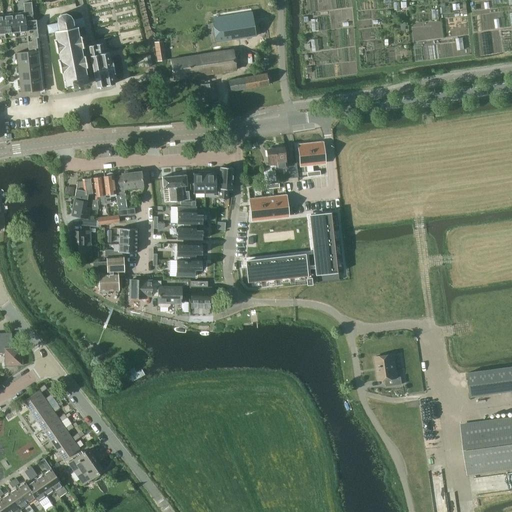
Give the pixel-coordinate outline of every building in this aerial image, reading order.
[(27,35),(25,15),(25,12),(14,13),(16,37),(27,36),(27,35)] [(252,12),(212,19),(215,43),(255,36),(252,12)] [(14,13),(3,14),(6,38),(16,37),(14,13)] [(82,48),(83,47),(81,36),(80,36),(78,28),(85,26),(83,17),(73,19),(70,15),(66,13),(61,14),(57,18),(57,23),(47,25),(48,33),(55,32),(57,40),(55,41),(57,53),(59,53),(60,60),(58,60),(61,72),(63,73),(66,86),(65,86),(66,88),(68,88),(68,87),(73,86),(73,88),(75,88),(76,92),(81,91),(80,87),(82,87),(82,84),(87,83),(87,84),(90,84),(88,76),(93,76),(91,65),(87,65),(85,55),(83,56),(82,48)] [(36,19),(33,20),(33,15),(25,15),(27,35),(31,35),(32,41),(28,41),(29,48),(38,47),(36,37),(38,37),(36,19)] [(159,61),(165,60),(162,42),(156,43),(159,61)] [(92,65),(91,65),(93,76),(96,87),(115,84),(113,74),(115,73),(112,61),(111,61),(109,51),(104,52),(103,43),(88,45),(90,55),(92,65)] [(237,70),(233,49),(170,59),(174,80),(237,70)] [(38,50),(17,53),(18,66),(39,64),(38,50)] [(145,68),(152,66),(150,55),(143,56),(145,68)] [(18,66),(19,79),(41,77),(39,64),(18,66)] [(269,85),(266,72),(229,80),(231,92),(269,85)] [(42,90),(41,77),(19,79),(21,93),(42,90)] [(217,99),(214,83),(204,84),(206,100),(217,99)] [(325,163),(323,143),(311,144),(313,164),(325,163)] [(313,164),(311,144),(298,145),(300,166),(313,164)] [(298,180),(297,177),(300,177),(298,162),(286,164),(284,146),(266,149),(268,165),(275,164),(276,169),(286,168),(287,178),(276,180),(274,170),(271,170),(271,167),(263,168),(265,184),(276,183),(298,180)] [(233,168),(230,167),(229,166),(224,165),(223,167),(220,167),(220,177),(219,186),(218,199),(227,199),(227,189),(232,190),(233,168)] [(111,203),(110,197),(116,196),(114,176),(113,175),(112,173),(109,171),(106,174),(106,176),(102,176),(106,203),(111,203)] [(143,186),(141,171),(129,173),(128,171),(124,172),(123,173),(122,174),(122,175),(114,176),(116,196),(118,209),(127,208),(125,192),(124,189),(143,186)] [(194,193),(205,193),(204,173),(204,171),(199,171),(199,173),(194,173),(194,193)] [(205,173),(204,173),(205,193),(216,193),(215,186),(219,186),(220,177),(215,177),(215,173),(210,173),(210,171),(205,171),(205,173)] [(184,186),(187,186),(186,174),(162,176),(163,187),(168,187),(169,201),(183,200),(190,200),(189,191),(185,192),(184,186)] [(101,204),(106,203),(102,176),(99,177),(99,176),(96,175),(94,176),(94,177),(93,177),(95,193),(96,193),(96,196),(100,196),(101,204)] [(77,182),(76,189),(74,197),(87,199),(88,194),(95,193),(93,177),(82,179),(82,181),(77,182)] [(74,187),(66,186),(65,195),(73,196),(74,187)] [(288,215),(286,195),(274,197),(276,217),(288,215)] [(276,217),(274,197),(261,198),(264,218),(276,217)] [(264,218),(261,198),(249,200),(252,220),(264,218)] [(91,202),(92,209),(98,208),(97,200),(89,199),(89,201),(91,202)] [(72,215),(75,216),(88,218),(90,208),(86,207),(87,202),(74,200),(72,215)] [(177,206),(177,222),(195,223),(201,223),(201,214),(195,214),(195,207),(177,206)] [(135,213),(134,207),(127,208),(118,209),(119,214),(119,216),(135,213)] [(341,244),(340,239),(338,239),(334,240),(333,231),(337,230),(339,230),(339,225),(337,225),(333,226),(332,216),(331,213),(319,214),(310,215),(314,253),(315,265),(316,268),(317,282),(339,280),(338,269),(337,259),(340,259),(342,258),(342,254),(340,254),(336,254),(335,245),(339,244),(341,244)] [(119,216),(119,214),(97,217),(98,224),(119,221),(119,216)] [(195,230),(195,223),(177,222),(176,238),(200,239),(201,230),(195,230)] [(138,227),(120,226),(120,234),(138,235),(138,227)] [(90,232),(72,232),(73,250),(84,250),(84,255),(89,255),(89,250),(90,250),(90,232)] [(119,242),(137,243),(138,235),(120,234),(119,242)] [(119,242),(119,250),(137,251),(137,243),(119,242)] [(194,253),(200,253),(200,244),(176,244),(176,260),(194,260),(194,253)] [(295,283),(295,281),(294,277),(304,276),(307,276),(305,254),(246,261),(246,263),(247,267),(248,282),(251,282),(261,281),(262,287),(266,286),(266,284),(266,280),(275,279),(276,283),(276,285),(281,285),(281,283),(280,279),(290,278),(290,284),(295,283)] [(106,261),(98,261),(93,262),(93,274),(99,274),(100,291),(118,290),(118,275),(124,275),(124,272),(123,265),(123,263),(125,263),(124,255),(107,256),(108,261),(106,261)] [(194,260),(176,260),(176,276),(194,276),(194,268),(200,269),(200,260),(194,260)] [(146,296),(152,296),(152,283),(147,283),(147,280),(130,280),(130,298),(146,298),(146,296)] [(192,281),(191,287),(191,302),(211,302),(211,287),(207,287),(208,281),(192,281)] [(161,283),(152,283),(152,296),(158,296),(158,303),(158,305),(160,307),(168,307),(169,305),(169,303),(181,303),(181,287),(161,286),(161,283)] [(0,352),(4,352),(5,365),(22,365),(22,347),(12,348),(11,333),(0,333),(0,352)] [(397,377),(394,354),(375,357),(378,380),(385,379),(386,386),(402,384),(401,376),(397,377)] [(471,397),(511,391),(511,366),(467,372),(471,397)] [(39,390),(23,401),(30,411),(52,396),(51,395),(45,399),(41,392),(47,388),(44,385),(38,389),(39,390)] [(53,398),(52,396),(30,411),(37,421),(59,406),(58,404),(52,408),(47,402),(53,398)] [(54,412),(60,408),(59,406),(37,421),(43,430),(65,415),(64,414),(58,418),(54,412)] [(67,417),(65,415),(43,430),(50,440),(72,425),(71,424),(65,428),(61,421),(67,417)] [(468,474),(511,467),(511,418),(462,425),(468,474)] [(50,440),(57,450),(82,433),(81,431),(72,437),(67,431),(73,427),(72,425),(50,440)] [(74,441),(83,434),(82,433),(57,450),(63,460),(79,449),(74,441)] [(89,449),(68,463),(74,471),(95,457),(89,449)] [(103,470),(95,457),(74,471),(83,484),(103,470)] [(40,461),(47,471),(43,474),(55,491),(59,497),(67,492),(63,485),(51,468),(44,458),(40,461)] [(32,467),(28,469),(34,478),(37,475),(32,467)] [(30,480),(34,478),(28,469),(24,472),(30,480)] [(498,485),(498,490),(511,488),(511,471),(487,475),(488,486),(498,485)] [(47,496),(55,491),(43,474),(39,477),(35,479),(47,496)] [(35,479),(31,482),(27,485),(37,498),(36,499),(38,502),(47,496),(35,479)] [(21,485),(17,487),(29,504),(36,499),(37,498),(27,485),(25,482),(21,485)] [(17,487),(14,490),(9,493),(21,509),(29,504),(17,487)] [(5,496),(1,498),(11,511),(17,511),(21,509),(9,493),(5,496)] [(11,511),(1,498),(0,499),(0,511),(11,511)]
